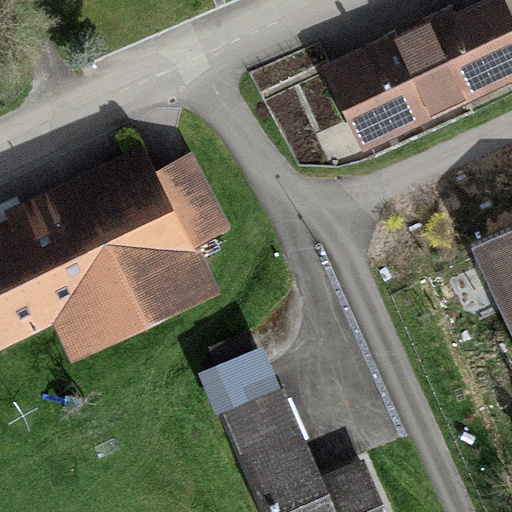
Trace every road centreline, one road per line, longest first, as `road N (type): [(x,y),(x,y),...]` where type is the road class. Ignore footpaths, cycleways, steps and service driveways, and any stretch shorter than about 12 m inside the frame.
road 1 (residential): [(198,52),(268,173),(337,234),(461,511)]
road 2 (residential): [(0,155),(198,52)]
road 3 (residential): [(198,52),(318,0)]
